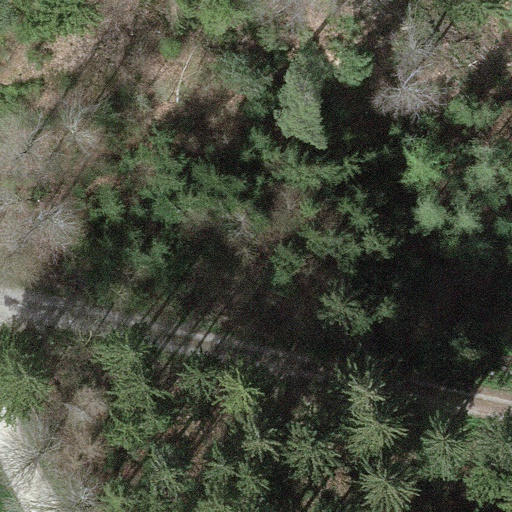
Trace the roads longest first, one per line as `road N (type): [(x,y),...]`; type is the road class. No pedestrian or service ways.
road 1 (track): [(0,296),(292,382),(511,417)]
road 2 (unclassified): [(47,511),(0,400)]
